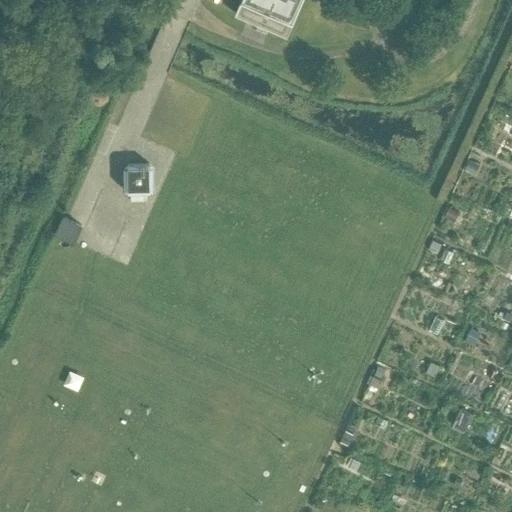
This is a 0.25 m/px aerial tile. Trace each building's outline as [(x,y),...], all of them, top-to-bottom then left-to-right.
[(242,0),(236,15),(288,37),(304,0),(242,0)] [(129,165),(125,169),(125,190),(129,194),(151,194),(155,190),(154,169),(150,165),(129,165)] [(71,222),(64,219),(56,236),(75,244),(82,227),(71,222)] [(83,378),(69,371),(62,388),(77,394),(83,378)] [(465,430),(472,414),(460,409),(454,425),(465,430)]
